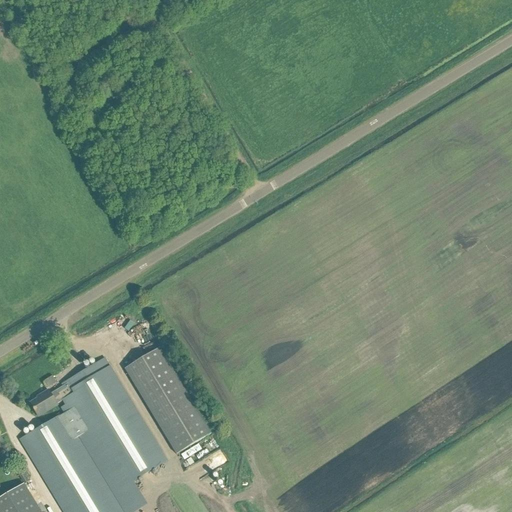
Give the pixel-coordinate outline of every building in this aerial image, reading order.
[(143,354),(154,350),(153,347),(169,342),(165,332),(139,342),(143,354)] [(176,455),(210,435),(159,349),(125,370),(176,455)] [(112,359),(119,355),(117,350),(109,354),(112,359)] [(60,408),(64,415),(21,441),(63,511),(133,511),(137,510),(123,487),(166,461),(114,376),(104,360),(62,385),(62,387),(51,394),(49,391),(41,396),(42,398),(30,405),(38,418),(58,406),(57,404),(61,401),(64,406),(60,408)] [(59,382),(68,376),(64,369),(55,376),(59,382)] [(210,438),(194,446),(196,451),(213,443),(210,438)] [(40,511),(24,484),(0,498),(0,511),(40,511)]
